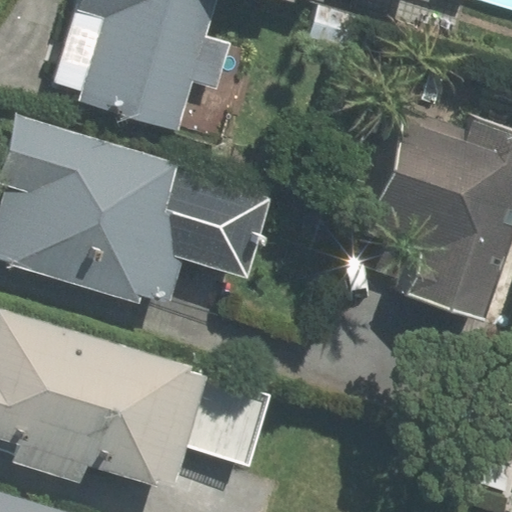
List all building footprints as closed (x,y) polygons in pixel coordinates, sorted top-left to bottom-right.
[(195,37),(206,0),(70,0),(43,91),(167,130),(182,84),(211,93),(225,47),(195,37)] [(263,0),(310,14),(314,0),(263,0)] [(461,326),(511,184),(511,119),(462,102),(449,138),(380,113),(341,221),(390,239),(370,293),(461,326)] [(255,192),(0,110),(0,111),(0,259),(155,309),(171,260),(227,279),(255,192)] [(262,386),(0,312),(0,461),(65,480),(70,465),(162,491),(175,444),(240,463),(262,386)] [(76,511),(0,488),(0,511),(76,511)]
